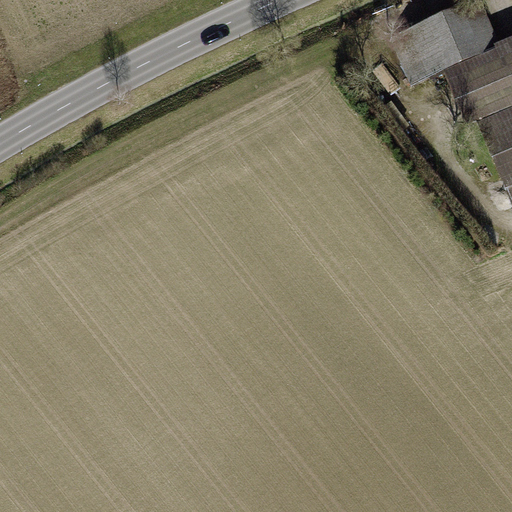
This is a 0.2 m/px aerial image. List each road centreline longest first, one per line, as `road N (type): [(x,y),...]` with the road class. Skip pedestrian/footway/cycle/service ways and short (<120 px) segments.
road 1 (track): [(0,222),(433,0)]
road 2 (secondary): [(0,146),(108,80),(279,0)]
